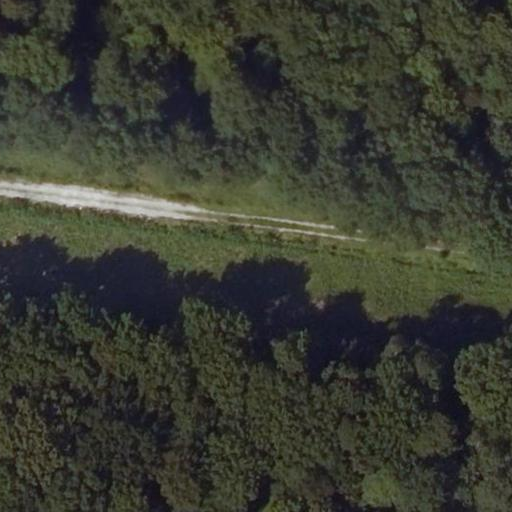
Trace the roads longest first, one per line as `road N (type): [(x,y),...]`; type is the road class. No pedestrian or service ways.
road 1 (track): [(0,164),(511,238)]
road 2 (track): [(0,197),(511,266)]
